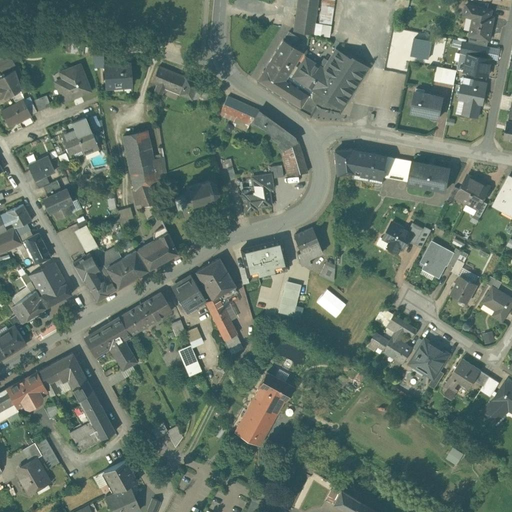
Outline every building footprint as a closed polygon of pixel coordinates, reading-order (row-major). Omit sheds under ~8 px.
[(318,0),(297,0),(293,31),(313,34),(318,0)] [(334,0),(322,0),(320,19),(331,21),(334,0)] [(487,9),(466,4),(463,15),(475,18),(471,35),(469,35),(469,36),(470,36),(488,40),(489,40),(494,17),(486,15),(487,9)] [(300,38),(289,31),(283,40),(294,46),(300,38)] [(488,40),(470,36),(468,42),(487,46),(488,40)] [(431,41),(414,38),(411,55),(428,58),(431,41)] [(283,40),(266,66),(282,76),(283,74),(285,75),(286,75),(301,51),(294,46),(283,40)] [(470,42),(462,41),(460,53),(467,54),(468,54),(470,42)] [(79,43),(72,42),(70,53),(78,54),(79,43)] [(487,46),(470,42),(468,54),(487,58),(489,46),(487,46)] [(335,49),(327,61),(324,59),(319,66),(305,57),(290,81),(302,89),(310,93),(317,105),(316,106),(320,108),(339,113),(368,68),(351,57),(350,59),(335,49)] [(103,50),(91,51),(93,63),(104,62),(103,50)] [(14,65),(8,53),(0,56),(0,67),(2,71),(14,65)] [(468,54),(464,71),(488,75),(491,59),(487,58),(468,54)] [(130,63),(104,65),(105,87),(131,85),(130,63)] [(80,64),(60,72),(64,82),(56,85),(63,101),(90,91),(80,64)] [(197,82),(158,66),(151,82),(157,84),(165,87),(191,98),(197,82)] [(266,66),(257,82),(298,108),(297,110),(310,117),(316,106),(317,105),(310,93),(302,89),(290,81),(282,76),(266,66)] [(434,80),(440,81),(443,68),(437,67),(434,80)] [(27,91),(19,68),(13,70),(20,89),(21,93),(27,91)] [(456,70),(443,68),(440,81),(453,84),(456,70)] [(13,70),(0,77),(0,96),(3,95),(4,97),(20,89),(13,70)] [(474,81),(463,79),(462,85),(472,87),(474,81)] [(486,83),(474,81),(472,87),(485,90),(486,83)] [(210,88),(197,82),(191,98),(191,97),(194,98),(196,97),(197,96),(199,95),(206,98),(210,88)] [(165,87),(157,84),(154,91),(162,95),(165,87)] [(462,85),(461,85),(459,99),(468,101),(465,114),(478,117),(480,104),(482,105),(485,90),(472,87),(462,85)] [(443,97),(415,91),(411,112),(423,114),(424,111),(438,114),(437,117),(438,118),(443,97)] [(46,95),(34,100),(38,111),(51,106),(46,95)] [(259,110),(227,96),(221,110),(250,123),(259,111),(259,110)] [(468,101),(459,99),(456,113),(465,114),(468,101)] [(23,100),(1,111),(8,125),(21,118),(22,120),(31,116),(26,107),(23,100)] [(32,103),(26,107),(31,116),(37,112),(32,103)] [(295,137),(259,111),(250,123),(260,128),(269,134),(280,151),(296,141),(295,137)] [(95,115),(89,118),(93,129),(100,126),(95,115)] [(89,126),(76,132),(74,129),(61,134),(69,152),(68,149),(80,145),(84,153),(83,151),(96,146),(97,148),(98,147),(89,126)] [(146,130),(123,135),(134,188),(134,189),(136,189),(141,203),(142,206),(155,203),(149,186),(157,180),(152,159),(146,130)] [(296,141),(280,151),(287,174),(307,172),(299,148),(296,141)] [(352,148),(335,150),(335,153),(337,171),(337,174),(354,172),(352,149),(352,148)] [(387,156),(352,149),(354,172),(383,177),(387,156)] [(48,156),(28,165),(34,180),(54,171),(48,156)] [(400,159),(387,156),(383,177),(397,179),(400,159)] [(164,157),(152,159),(157,180),(166,173),(164,157)] [(412,161),(401,159),(400,159),(397,179),(409,181),(412,161)] [(450,168),(413,161),(409,181),(408,183),(446,190),(450,168)] [(229,165),(233,178),(240,176),(236,162),(229,165)] [(282,165),(270,166),(271,178),(283,177),(282,165)] [(271,173),(258,175),(259,178),(251,179),(253,188),(241,190),(245,211),(256,209),(256,207),(271,205),(269,190),(273,189),(271,178),(271,173)] [(460,189),(455,197),(456,197),(462,200),(463,198),(468,200),(478,180),(478,181),(473,178),(467,174),(460,189)] [(511,177),(509,175),(494,202),(511,211),(511,177)] [(47,177),(36,182),(38,188),(43,186),(49,183),(47,177)] [(49,183),(43,186),(46,193),(60,186),(57,180),(49,183)] [(209,180),(187,186),(186,185),(185,187),(184,186),(181,192),(181,193),(174,195),(177,204),(179,203),(179,204),(184,203),(184,202),(185,201),(186,201),(193,205),(214,199),(218,192),(216,184),(209,180)] [(478,180),(468,200),(472,203),(471,205),(477,208),(478,208),(482,200),(489,186),(483,183),(478,181),(479,180),(478,180)] [(60,186),(46,193),(57,218),(71,212),(60,186)] [(454,186),(447,199),(453,202),(456,197),(455,197),(460,189),(454,186)] [(136,189),(134,189),(134,188),(132,189),(136,205),(141,203),(136,189)] [(487,203),(482,200),(478,208),(477,208),(474,213),(480,216),(487,203)] [(23,204),(6,211),(12,222),(14,227),(26,222),(32,220),(23,204)] [(130,207),(117,210),(121,229),(130,228),(128,218),(133,217),(130,207)] [(6,211),(0,213),(0,232),(6,230),(4,225),(12,222),(6,211)] [(86,219),(76,223),(78,228),(88,224),(86,219)] [(408,230),(392,221),(383,238),(389,242),(387,247),(398,253),(400,248),(403,249),(408,240),(412,232),(408,230)] [(14,227),(18,235),(29,230),(30,229),(26,222),(14,227)] [(423,228),(412,222),(408,230),(412,232),(408,240),(415,244),(423,228)] [(72,226),(76,235),(90,228),(88,224),(78,228),(76,223),(72,226)] [(153,237),(154,240),(168,232),(165,226),(156,230),(154,232),(153,235),(153,237)] [(0,232),(0,252),(22,243),(18,235),(14,227),(6,230),(0,232)] [(312,227),(294,235),(300,251),(304,260),(309,258),(322,252),(319,244),(312,227)] [(38,232),(22,241),(35,264),(50,257),(38,232)] [(154,240),(137,249),(138,250),(148,268),(149,269),(178,253),(177,252),(168,232),(154,240)] [(247,276),(258,273),(258,275),(274,271),(274,269),(288,266),(281,239),(268,242),(269,243),(263,244),(263,243),(241,249),(245,267),(247,276)] [(453,253),(432,241),(421,261),(425,264),(423,268),(439,277),(447,261),(449,262),(456,248),(453,253)] [(98,245),(92,248),(97,256),(102,254),(99,249),(98,245)] [(115,247),(102,254),(103,258),(101,259),(106,267),(122,258),(115,247)] [(456,248),(449,262),(454,265),(457,259),(462,251),(456,248)] [(122,258),(106,267),(118,287),(148,269),(136,249),(135,250),(133,251),(122,258)] [(304,260),(300,251),(298,252),(301,264),(310,264),(309,258),(304,260)] [(468,254),(462,251),(457,259),(464,262),(468,254)] [(90,252),(73,262),(83,280),(95,301),(116,288),(111,279),(107,281),(104,277),(101,279),(97,272),(100,270),(99,268),(90,252)] [(235,285),(219,257),(195,271),(211,298),(212,299),(233,286),(235,285)] [(454,265),(451,271),(458,274),(462,267),(464,263),(464,262),(457,259),(454,265)] [(54,262),(28,275),(32,280),(40,295),(65,282),(54,262)] [(334,269),(324,264),(319,275),(333,282),(334,269)] [(102,266),(99,268),(100,270),(97,272),(101,279),(104,277),(107,281),(111,279),(102,266)] [(245,267),(239,269),(243,284),(249,282),(247,276),(245,267)] [(478,276),(462,267),(458,274),(460,275),(474,283),(478,276)] [(30,281),(26,273),(20,277),(25,285),(30,281)] [(474,283),(460,275),(450,294),(467,302),(477,284),(474,283)] [(191,276),(172,287),(186,311),(205,300),(191,276)] [(501,282),(490,276),(486,283),(492,287),(492,286),(497,289),(501,282)] [(301,285),(286,281),(278,312),(293,316),(301,285)] [(65,282),(40,295),(47,307),(71,294),(65,282)] [(233,286),(212,299),(211,298),(205,301),(224,340),(237,334),(237,333),(221,301),(236,292),(233,286)] [(511,298),(497,289),(492,286),(492,287),(483,302),(490,306),(491,304),(497,308),(492,315),(502,321),(511,304),(511,298)] [(35,290),(11,307),(22,323),(26,320),(27,320),(45,307),(35,290)] [(160,292),(119,316),(130,335),(171,310),(161,292),(160,292)] [(407,344),(400,340),(404,332),(412,336),(417,329),(394,314),(386,326),(395,331),(389,340),(375,331),(368,344),(375,349),(376,347),(382,351),(384,348),(397,357),(395,359),(397,360),(407,344)] [(21,323),(15,315),(9,319),(14,325),(15,327),(21,323)] [(119,316),(99,328),(100,330),(85,339),(95,355),(109,347),(112,351),(111,351),(122,369),(137,361),(126,342),(125,343),(123,339),(130,335),(119,316)] [(180,319),(170,323),(175,335),(185,331),(180,319)] [(14,325),(0,333),(0,359),(26,344),(15,327),(14,325)] [(197,326),(186,331),(190,342),(201,337),(197,327),(197,326)] [(482,332),(484,342),(495,340),(492,330),(482,332)] [(237,334),(224,340),(231,354),(243,349),(237,334)] [(438,349),(427,342),(428,341),(425,339),(419,348),(422,350),(420,352),(418,351),(407,369),(410,371),(415,364),(425,370),(424,372),(433,377),(433,378),(438,370),(448,354),(448,353),(447,354),(439,348),(438,349)] [(407,344),(397,360),(402,364),(412,347),(407,344)] [(191,345),(178,350),(188,376),(201,371),(191,345)] [(402,364),(401,365),(407,369),(418,351),(412,347),(402,364)] [(72,352),(37,371),(51,395),(60,391),(57,385),(67,379),(72,388),(87,380),(72,352)] [(480,369),(462,358),(461,358),(444,386),(452,391),(458,381),(469,388),(474,380),(480,370),(480,369)] [(114,372),(112,368),(104,372),(111,385),(125,377),(120,369),(114,372)] [(438,370),(433,378),(433,377),(428,385),(434,388),(444,373),(438,370)] [(489,376),(480,370),(474,380),(483,386),(489,376)] [(37,371),(6,388),(16,406),(23,403),(25,406),(29,407),(41,401),(42,397),(40,393),(47,389),(37,371)] [(292,386),(266,372),(258,387),(284,401),(292,386)] [(499,382),(489,376),(483,386),(480,390),(490,396),(499,382)] [(115,431),(87,380),(72,388),(81,404),(61,414),(80,450),(115,431)] [(511,387),(505,383),(494,399),(495,399),(482,411),(492,422),(508,407),(511,409),(511,387)] [(284,401),(258,387),(234,432),(259,445),(278,410),(284,401)] [(6,388),(0,391),(0,419),(18,410),(16,406),(6,388)] [(289,403),(284,401),(278,410),(283,413),(289,403)] [(54,402),(43,407),(49,418),(59,412),(54,402)] [(183,436),(177,425),(167,430),(163,422),(151,428),(157,438),(168,432),(175,446),(175,447),(183,436)] [(45,436),(35,442),(41,454),(49,467),(59,462),(45,436)] [(34,442),(22,449),(28,459),(27,462),(36,457),(36,458),(41,454),(35,442),(34,442)] [(447,458),(455,460),(458,449),(450,447),(447,458)] [(27,462),(19,467),(19,470),(21,474),(18,475),(28,493),(35,489),(36,487),(48,479),(36,458),(36,457),(27,462)] [(137,482),(126,460),(103,471),(112,493),(137,482)] [(316,466),(305,461),(300,471),(309,475),(310,476),(313,470),(316,466)] [(130,486),(105,497),(111,511),(133,511),(140,509),(130,486)] [(378,511),(340,487),(332,502),(351,511),(378,511)] [(155,511),(160,501),(153,498),(146,511),(155,511)]
